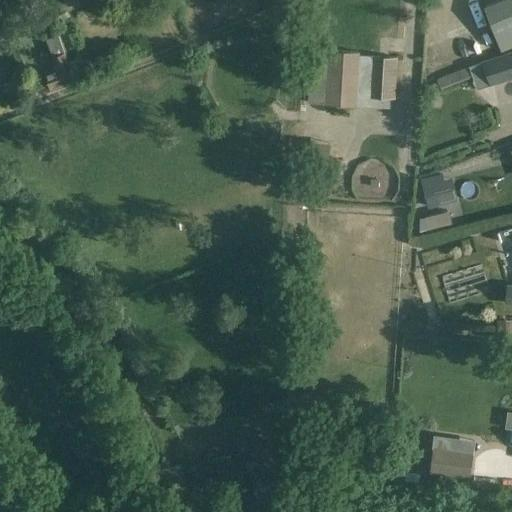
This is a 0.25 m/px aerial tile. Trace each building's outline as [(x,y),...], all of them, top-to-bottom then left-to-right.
[(49,0),(55,14),(82,3),(80,0),(49,0)] [(511,0),(499,0),(484,6),(501,50),(511,45),(511,0)] [(61,32),(68,49),(78,45),(71,28),(61,32)] [(326,103),(357,105),(359,51),(329,50),(326,103)] [(75,80),(64,51),(50,56),(54,68),(43,73),(49,89),(75,80)] [(490,85),(511,77),(511,52),(482,62),(490,85)] [(396,57),(374,56),(372,97),(395,98),(396,57)] [(8,95),(21,90),(16,78),(3,83),(8,95)] [(443,175),(422,180),(429,207),(450,202),(443,175)] [(511,319),(497,319),(496,336),(511,336),(511,319)] [(318,438),(318,447),(328,447),(328,439),(318,438)] [(433,448),(430,472),(470,476),(473,453),(433,448)]
